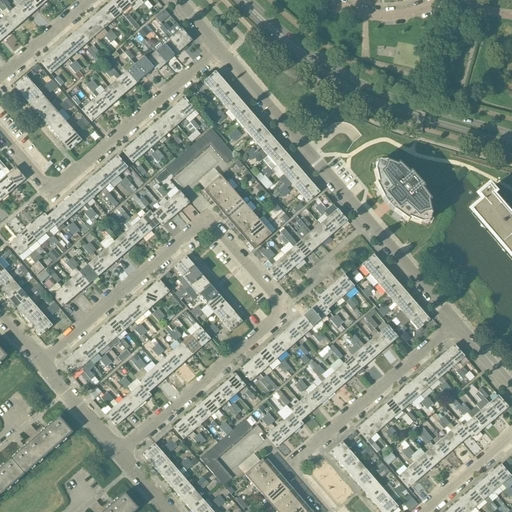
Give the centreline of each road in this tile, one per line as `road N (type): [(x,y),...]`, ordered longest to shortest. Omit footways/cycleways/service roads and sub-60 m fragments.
road 1 (residential): [(454,322),(217,48)]
road 2 (residential): [(39,361),(205,224),(278,309)]
road 3 (residential): [(329,511),(294,460),(454,322)]
road 4 (primary): [(275,32),(353,91),(511,144)]
road 5 (primary): [(511,135),(379,92),(275,32)]
road 6 (residential): [(49,182),(64,181),(217,48)]
road 7 (residential): [(118,453),(278,309)]
road 8 (residential): [(418,511),(511,430)]
road 9 (residential): [(118,453),(39,361)]
